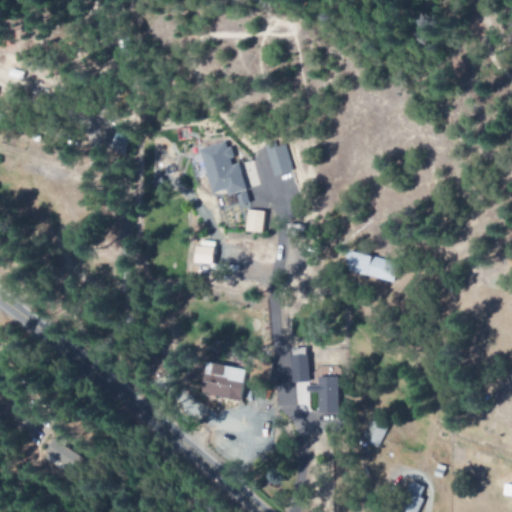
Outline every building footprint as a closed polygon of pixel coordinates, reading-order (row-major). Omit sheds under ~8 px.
[(244,191),(236,161),(231,162),(225,141),(198,148),(210,194),(224,191),(225,196),(244,191)] [(283,143),(264,149),(271,176),(291,171),(283,143)] [(263,233),(264,212),(246,211),(245,232),(263,233)] [(213,242),(195,241),(194,264),(212,265),(213,242)] [(341,271),(392,282),(397,263),(346,251),(341,271)] [(307,382),(306,348),(290,349),(291,383),(307,382)] [(201,395),(240,400),(244,369),(205,364),(201,395)] [(338,377),(317,377),(317,385),(306,385),(306,392),(317,392),(317,413),(337,414),(338,377)] [(361,441),(378,448),(386,427),(369,421),(361,441)] [(42,463),(75,474),(82,452),(50,442),(42,463)] [(416,511),(421,499),(418,497),(422,486),(407,481),(396,511),(416,511)]
